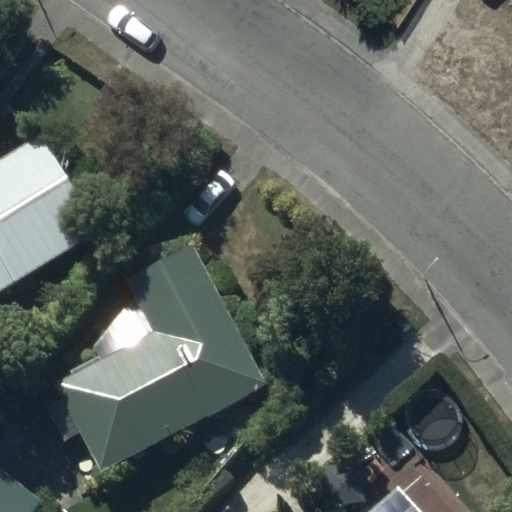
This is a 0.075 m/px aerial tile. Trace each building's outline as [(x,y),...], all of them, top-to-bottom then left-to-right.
[(511,0),(498,0),(511,11),(511,0)] [(0,308),(110,240),(54,148),(0,181),(0,308)] [(145,301),(91,377),(61,394),(69,408),(58,414),(78,452),(90,446),(110,484),(279,394),(206,255),(140,290),(145,301)] [(0,511),(44,511),(45,511),(0,480),(0,511)] [(430,511),(415,496),(399,511),(430,511)]
